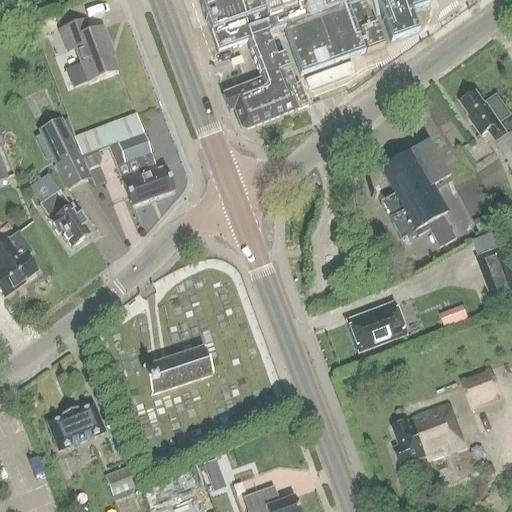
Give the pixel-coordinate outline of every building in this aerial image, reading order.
[(197,0),(209,35),(210,35),(215,50),(244,40),(260,81),(221,96),(228,114),(233,112),(240,130),(245,132),(307,107),(298,84),(295,86),(283,56),(276,59),(267,37),(270,36),(283,31),(299,77),(363,54),(355,31),(372,24),(362,2),(347,8),(347,6),(362,0),(363,2),(368,0),(373,0),(390,43),(418,33),(410,12),(429,6),(427,0),(197,0)] [(86,83),(115,73),(110,60),(113,59),(102,29),(89,34),(84,22),(58,32),(67,54),(74,51),(86,83)] [(357,32),(365,53),(383,47),(375,25),(357,32)] [(506,136),(499,126),(511,117),(497,98),(484,107),(475,95),(460,106),(481,136),(488,133),(504,156),(510,170),(511,168),(511,133),(511,132),(506,136)] [(119,175),(121,180),(131,209),(172,193),(164,170),(156,173),(135,116),(73,139),(94,189),(105,184),(98,167),(100,160),(97,154),(108,150),(118,176),(119,175)] [(59,120),(37,132),(67,192),(90,181),(59,120)] [(431,191),(450,181),(425,141),(374,172),(372,175),(387,198),(378,203),(400,240),(413,232),(416,238),(428,231),(439,250),(453,242),(456,240),(442,216),(445,214),(431,191)] [(70,250),(89,238),(83,228),(85,226),(78,215),(76,217),(69,206),(67,208),(58,194),(50,199),(43,188),(31,196),(51,225),(49,227),(54,234),(58,231),(70,250)] [(478,234),(497,224),(491,214),(472,223),(478,234)] [(22,282),(34,273),(23,258),(29,254),(16,236),(1,247),(0,246),(0,294),(2,298),(23,283),(22,282)] [(511,299),(511,282),(500,251),(477,260),(494,306),(511,299)] [(404,337),(393,306),(345,324),(357,355),(404,337)] [(203,350),(141,370),(150,398),(211,377),(203,350)] [(490,370),(460,381),(471,412),(501,401),(490,370)] [(103,435),(91,406),(76,412),(75,410),(59,416),(60,419),(45,425),(57,453),(103,435)] [(427,465),(464,451),(448,408),(411,422),(412,426),(407,428),(406,426),(391,431),(399,451),(393,453),(400,470),(425,461),(427,465)] [(157,461),(144,467),(148,476),(161,470),(157,461)] [(138,488),(130,468),(104,478),(112,498),(138,488)] [(297,511),(292,498),(272,505),(266,490),(242,500),(246,511),(297,511)]
